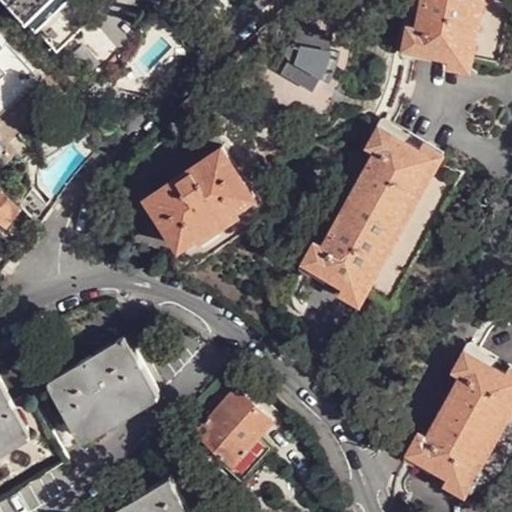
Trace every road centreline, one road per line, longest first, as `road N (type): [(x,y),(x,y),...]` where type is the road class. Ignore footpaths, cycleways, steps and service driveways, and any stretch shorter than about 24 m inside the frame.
road 1 (residential): [(380,511),(350,436),(266,349),(188,298),(125,278),(62,281)]
road 2 (residential): [(62,281),(59,240),(94,166),(263,0)]
